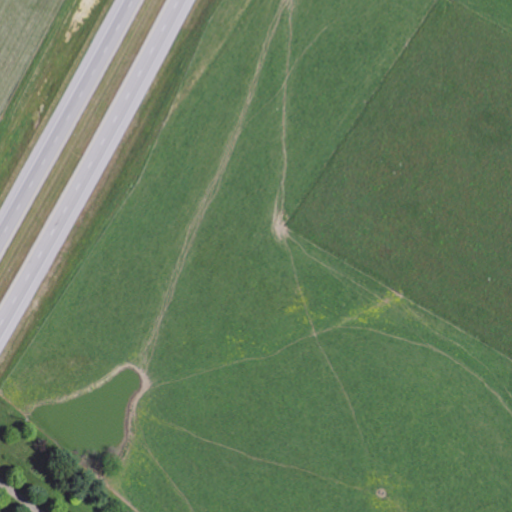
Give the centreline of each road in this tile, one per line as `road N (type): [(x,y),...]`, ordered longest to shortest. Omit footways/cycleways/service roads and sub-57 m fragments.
road 1 (primary): [(0,347),(55,269),(199,0)]
road 2 (primary): [(147,0),(0,251)]
